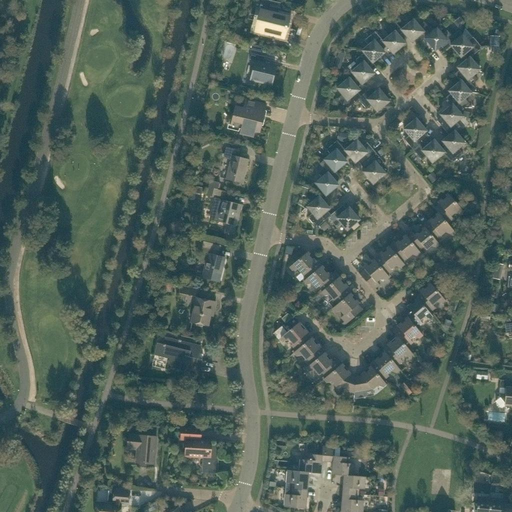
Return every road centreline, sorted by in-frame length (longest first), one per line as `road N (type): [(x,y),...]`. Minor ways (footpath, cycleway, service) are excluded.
road 1 (unclassified): [(0,420),(15,411),(24,385),(8,278),(80,0)]
road 2 (unclassified): [(268,238),(244,355),(252,452),(242,503)]
road 3 (unclassified): [(351,0),(319,31),(295,118)]
road 4 (residential): [(384,227),(420,198),(420,187),(379,128)]
road 5 (unclassified): [(295,118),(268,238)]
